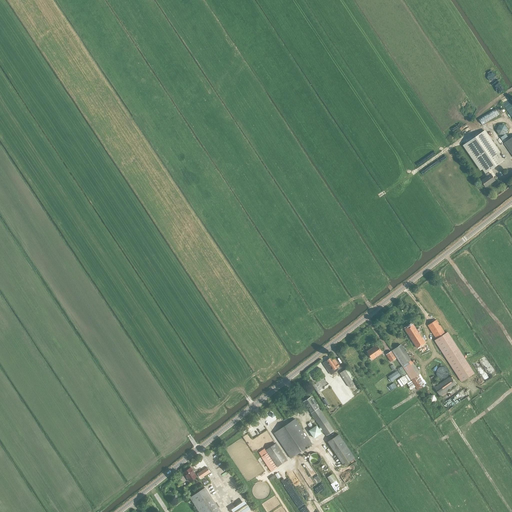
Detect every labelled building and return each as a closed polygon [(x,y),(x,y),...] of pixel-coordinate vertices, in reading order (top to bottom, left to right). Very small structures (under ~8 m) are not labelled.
[(496,74),(489,78),(498,93),(504,89),(496,74)] [(482,126),(499,115),(495,108),(478,119),(482,126)] [(497,134),(507,134),(507,124),(498,123),(497,134)] [(487,171),(504,160),(484,131),(468,142),(487,171)] [(485,187),(495,180),(490,174),(488,172),(485,174),(487,177),(481,181),(485,187)] [(428,325),(437,339),(445,333),(436,319),(428,325)] [(418,333),(421,331),(419,328),(416,330),(412,324),(405,329),(408,333),(407,333),(409,336),(409,335),(417,347),(424,342),(418,333)] [(461,381),(474,373),(447,332),(445,333),(437,339),(435,340),(461,381)] [(372,358),(381,352),(377,345),(368,351),(372,358)] [(411,379),(420,373),(401,345),(392,350),(411,379)] [(391,351),(386,354),(390,361),(395,358),(391,351)] [(330,358),(323,363),(331,375),(338,370),(337,368),(339,366),(335,359),(333,357),(331,358),(330,358)] [(445,377),(450,371),(442,365),(437,372),(445,377)] [(482,365),(477,369),(485,381),(491,377),(482,365)] [(348,387),(354,383),(345,370),(340,373),(348,387)] [(397,371),(388,377),(391,382),(401,375),(397,371)] [(440,396),(456,384),(450,376),(434,387),(440,396)] [(319,381),(324,387),(329,384),(324,377),(319,381)] [(317,391),(323,388),(319,381),(313,385),(317,391)] [(454,396),(461,390),(459,387),(445,398),(449,403),(456,398),(454,396)] [(314,438),(323,431),(326,435),(333,430),(311,397),(303,401),(320,427),(318,428),(316,425),(309,430),(314,438)] [(291,458),(312,444),(295,419),(274,433),(291,458)] [(343,465),(354,458),(339,434),(327,442),(343,465)] [(277,466),(287,460),(275,443),(266,450),(268,453),(261,457),(271,472),(277,467),(277,466)] [(311,454),(313,463),(322,462),(321,453),(311,454)] [(189,482),(197,477),(191,467),(183,472),(184,474),(184,475),(185,477),(186,477),(189,482)] [(207,467),(198,474),(201,479),(210,472),(207,467)] [(327,477),(331,484),(337,480),(332,474),(327,477)] [(221,511),(216,504),(205,488),(190,498),(199,511),(221,511)] [(234,511),(245,511),(251,508),(245,500),(232,509),(234,511)]
